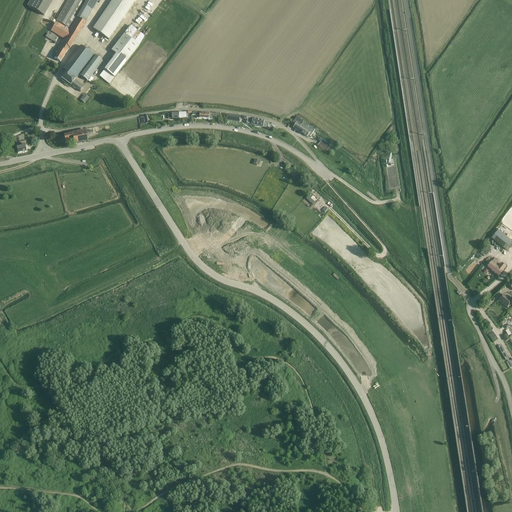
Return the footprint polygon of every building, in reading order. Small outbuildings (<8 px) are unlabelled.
[(53,0),(31,0),(28,7),(44,16),(53,0)] [(86,23),(85,23),(98,0),(85,0),(86,1),(86,2),(82,0),(67,0),(56,21),(69,29),(69,30),(56,22),(51,31),(63,39),(55,52),(58,53),(54,58),(60,62),(69,48),(70,49),(86,23)] [(109,40),(135,0),(113,0),(93,29),(109,40)] [(48,33),(45,37),(53,42),(57,37),(51,33),(50,35),(48,33)] [(110,74),(114,78),(139,46),(124,34),(112,51),(116,54),(113,58),(113,59),(105,70),(110,74)] [(94,55),(93,56),(81,46),(63,69),(67,72),(62,79),(79,91),(83,86),(75,80),(79,74),(88,81),(102,62),(94,56),(94,55)] [(110,74),(105,70),(100,76),(105,81),(110,74)] [(141,125),(149,123),(148,116),(140,118),(141,125)] [(267,129),(269,124),(244,116),(244,118),(247,119),(247,120),(246,123),(267,129)] [(295,124),(293,128),(300,133),(303,128),(300,127),(302,124),(303,122),(296,117),(292,123),(295,124)] [(314,130),(303,123),(302,124),(300,127),(303,128),(300,133),(307,137),(308,135),(310,137),(314,130)] [(88,142),(87,137),(86,131),(85,131),(72,134),(64,136),(65,142),(73,141),(73,142),(74,144),(87,142),(88,142)] [(330,147),(322,140),(317,146),(325,152),(330,147)] [(17,147),(16,147),(18,154),(26,152),(25,144),(21,144),(22,146),(20,147),(17,147)] [(306,199),(313,205),(315,203),(310,199),(313,195),(311,193),(306,199)] [(491,238),(505,250),(511,241),(498,230),(491,238)] [(498,268),(495,266),(498,262),(495,259),(487,268),(498,277),(505,268),(501,264),(498,268)] [(498,301),(507,308),(511,301),(503,295),(498,301)] [(488,336),(494,343),(497,340),(491,330),(486,333),(488,336)] [(508,359),(501,346),(498,347),(505,360),(508,359)]
